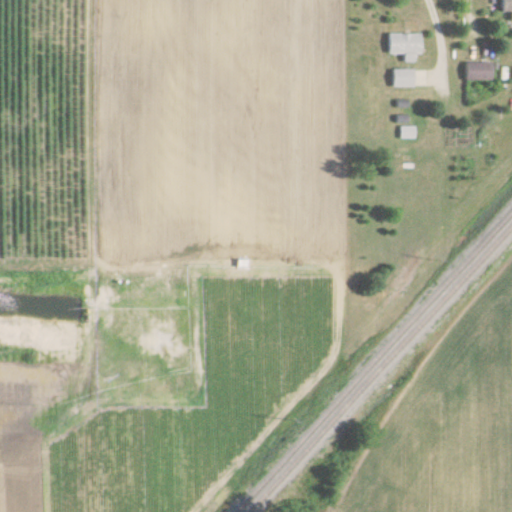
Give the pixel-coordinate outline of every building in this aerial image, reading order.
[(511,0),(497,0),(497,11),(511,11),(511,0)] [(417,34),(385,33),(385,53),(400,54),(400,62),(411,63),(411,53),(417,53),(417,34)] [(462,80),(489,81),(489,62),(463,61),(462,80)] [(410,69),(389,69),(389,88),(410,87),(410,69)] [(397,139),(413,139),(413,127),(397,127),(397,139)]
